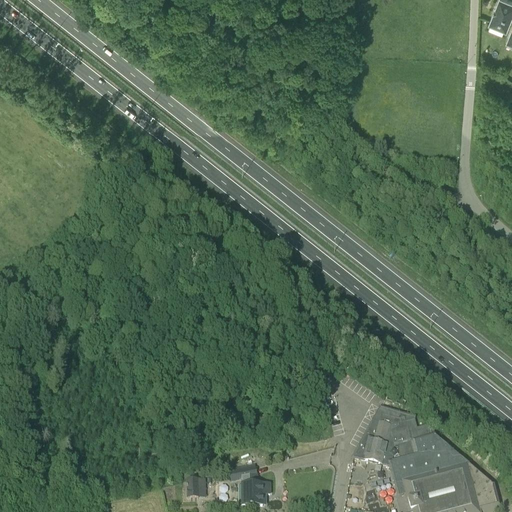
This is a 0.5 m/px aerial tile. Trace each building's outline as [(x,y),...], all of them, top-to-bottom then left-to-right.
[(507,29),(511,15),(511,1),(507,0),(499,0),(490,22),(507,29)] [(361,451),(391,454),(392,448),(416,442),(431,438),(419,430),(416,430),(414,422),(401,424),(400,421),(381,416),(379,424),(373,423),(357,451),(361,451)] [(391,454),(361,451),(357,451),(353,459),(389,467),(389,466),(390,466),(399,498),(406,497),(409,511),(495,511),(498,511),(492,487),(437,441),(436,439),(438,438),(430,431),(428,432),(427,427),(419,430),(431,438),(416,442),(392,448),(391,454)] [(248,478),(256,477),(254,470),(229,474),(231,482),(242,479),(242,507),(244,507),(244,508),(247,508),(247,507),(254,507),(254,508),(260,508),(260,507),(262,507),(262,486),(248,486),(248,478)] [(188,482),(188,499),(199,498),(199,482),(189,482),(188,482)]
